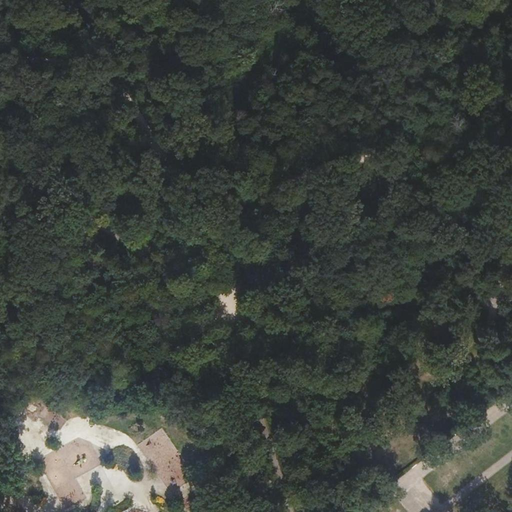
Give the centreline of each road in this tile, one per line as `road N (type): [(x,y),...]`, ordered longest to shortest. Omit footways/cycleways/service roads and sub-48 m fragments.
road 1 (track): [(72,63),(123,94),(174,172),(205,193),(243,195),(360,157),(433,172),(479,198)]
road 2 (track): [(88,511),(71,455),(94,408),(232,309)]
road 3 (track): [(232,309),(511,298)]
road 4 (track): [(232,309),(0,162)]
road 5 (track): [(232,309),(451,447)]
road 6 (track): [(290,511),(232,309)]
road 7 (track): [(479,198),(504,240),(490,328),(511,370)]
